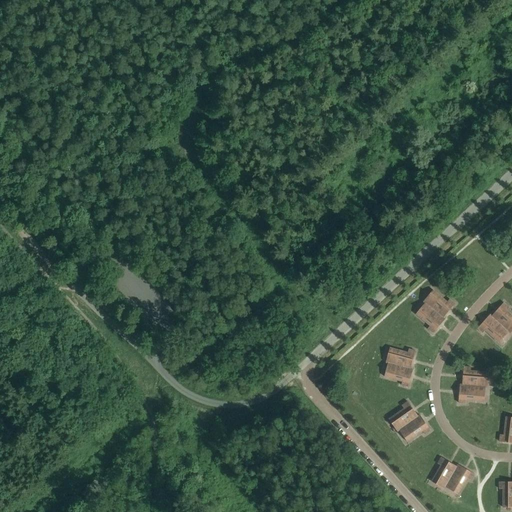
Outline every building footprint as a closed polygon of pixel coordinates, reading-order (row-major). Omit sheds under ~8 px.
[(445,319),(443,317),(452,307),(455,304),(455,303),(452,306),(447,302),(450,299),(449,299),(447,302),(433,290),(433,291),(428,297),(429,298),(425,302),(424,301),(445,319)] [(445,319),(424,301),(423,301),(427,304),(423,309),(422,308),(417,314),(416,313),(416,314),(430,326),(428,328),(428,329),(430,326),(435,330),(433,333),(436,330),(435,329),(444,319),(445,319)] [(490,314),(490,315),(510,333),(511,333),(509,332),(511,328),(511,315),(506,310),(509,307),(506,310),(501,306),(504,303),(501,306),(492,316),(490,314)] [(510,333),(490,315),(481,325),(480,325),(477,328),(478,328),(480,326),(485,330),(482,333),(483,333),(485,330),(499,343),(499,342),(504,336),(503,335),(507,331),(510,334),(510,333)] [(386,362),(413,369),(410,368),(414,355),(415,351),(414,354),(408,353),(409,349),(408,353),(390,348),(390,349),(388,356),(389,356),(388,362),(386,362)] [(413,369),(386,362),(390,363),(388,369),(387,369),(385,376),(384,376),(384,377),(402,381),(401,385),(402,385),(402,381),(409,383),(408,387),(409,383),(412,369),(413,369)] [(460,385),(488,387),(486,387),(486,381),(488,381),(488,373),(489,373),(471,371),(471,367),(470,367),(470,371),(464,370),(464,367),(463,371),(464,371),(463,385),(460,384),(460,385)] [(488,387),(460,385),(461,385),(459,399),(458,403),(459,403),(459,399),(465,400),(465,403),(466,403),(466,400),(484,401),(484,393),(483,393),(484,387),(488,387)] [(420,415),(419,415),(417,416),(410,405),(408,401),(407,402),(410,405),(404,408),(402,405),(402,406),(404,409),(389,419),(389,420),(390,419),(394,425),(395,425),(399,430),(397,431),(420,415)] [(420,415),(397,431),(401,429),(404,434),(403,435),(407,441),(407,442),(422,431),(425,434),(423,431),(428,427),(430,430),(428,427),(427,427),(420,416),(420,415)] [(511,417),(506,417),(507,417),(506,417),(504,435),(500,434),(500,435),(504,435),(503,442),(499,441),(499,442),(504,442),(504,441),(511,442),(511,417)] [(444,489),(458,465),(458,464),(456,467),(445,460),(441,457),(441,458),(444,460),(441,465),(438,463),(438,464),(441,465),(432,481),(432,482),(432,481),(439,485),(440,484),(445,487),(444,489)] [(458,465),(444,489),(447,485),(452,488),(451,489),(458,493),(457,494),(458,494),(467,478),(470,480),(471,480),(467,478),(470,472),(474,474),(470,472),(458,465)] [(511,482),(503,482),(499,482),(503,482),(503,488),(499,488),(499,489),(503,489),(503,507),(511,507),(511,505),(511,482)]
